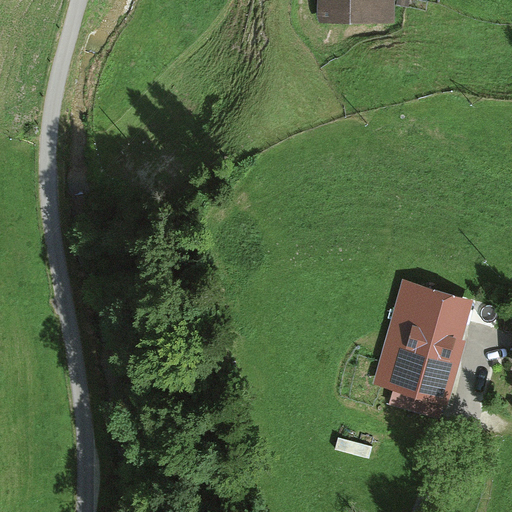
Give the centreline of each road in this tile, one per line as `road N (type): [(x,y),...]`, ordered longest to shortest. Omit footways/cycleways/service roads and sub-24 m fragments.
road 1 (unclassified): [(79,0),(47,163),(84,413),(84,511)]
road 2 (track): [(479,328),(419,511)]
